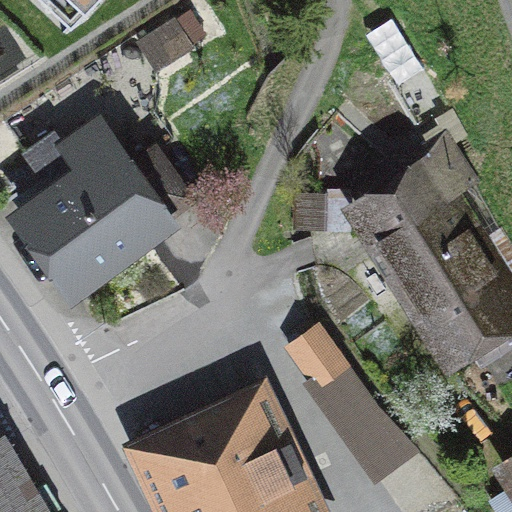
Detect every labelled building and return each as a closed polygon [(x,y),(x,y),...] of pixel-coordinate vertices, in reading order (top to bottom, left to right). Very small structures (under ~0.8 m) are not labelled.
[(70,0),(84,13),(96,0),(70,0)] [(173,20),(139,42),(156,67),(190,45),(173,20)] [(51,187),(20,210),(72,283),(188,199),(154,151),(127,170),(94,125),(62,147),(54,136),(28,154),(51,187)] [(411,178),(361,210),(451,350),(511,311),(511,304),(461,223),(468,218),(453,194),(474,181),(448,140),(403,166),(411,178)] [(377,472),(411,443),(359,385),(316,325),(290,345),(377,472)] [(140,438),(174,511),(304,511),(254,403),(187,434),(180,419),(140,438)] [(41,511),(4,446),(0,448),(0,511),(41,511)]
